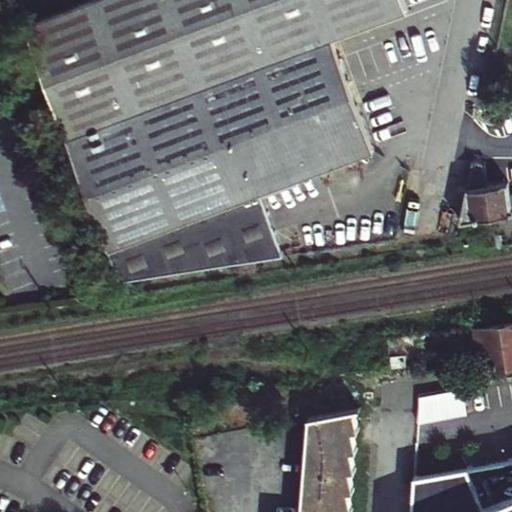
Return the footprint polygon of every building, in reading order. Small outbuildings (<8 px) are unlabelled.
[(122,279),(138,277),(286,258),(279,241),(262,195),(373,154),(332,39),(409,10),(405,0),(84,0),(29,20),(122,279)] [(474,161),(468,189),(487,186),(483,164),(474,161)] [(511,190),(511,182),(487,186),(468,189),(461,220),(511,211),(511,190)] [(511,364),(511,324),(477,328),(478,348),(480,368),(511,364)] [(463,390),(421,398),(421,421),(466,413),(463,390)] [(348,511),(348,507),(356,506),(352,488),(358,487),(354,467),(361,466),(357,445),(364,444),(360,423),(367,422),(364,403),(378,401),(378,397),(311,410),(301,511),(348,511)] [(511,511),(511,459),(415,476),(413,511),(511,511)]
